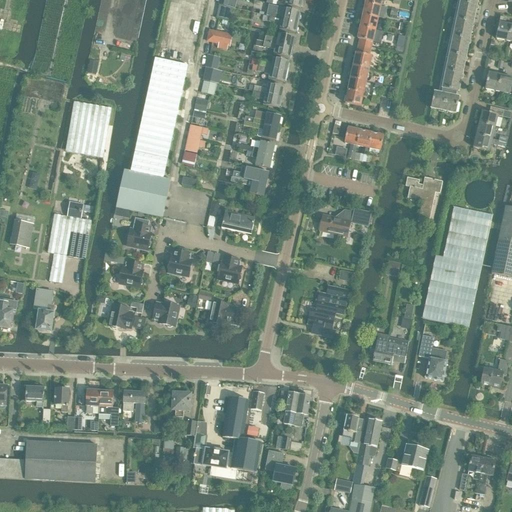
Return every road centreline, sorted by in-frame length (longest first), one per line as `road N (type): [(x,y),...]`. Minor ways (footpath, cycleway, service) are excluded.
road 1 (residential): [(318,109),(446,137),(468,126),(495,0)]
road 2 (tertiary): [(0,363),(260,372)]
road 3 (unclassified): [(145,315),(158,253),(175,237),(285,263)]
road 4 (tertiary): [(511,430),(329,383)]
road 5 (tertiary): [(285,263),(318,109)]
road 6 (unclassified): [(300,511),(329,383)]
